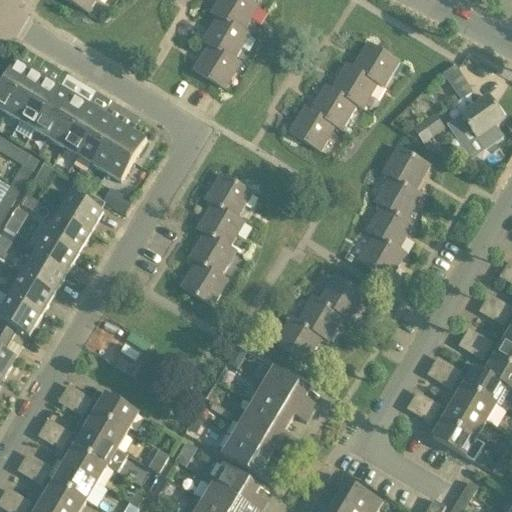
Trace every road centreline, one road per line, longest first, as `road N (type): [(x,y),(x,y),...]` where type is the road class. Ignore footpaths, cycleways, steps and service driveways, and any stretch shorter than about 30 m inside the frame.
road 1 (residential): [(0,468),(194,136),(185,121),(0,10)]
road 2 (residential): [(435,489),(380,459),(368,439),(511,198)]
